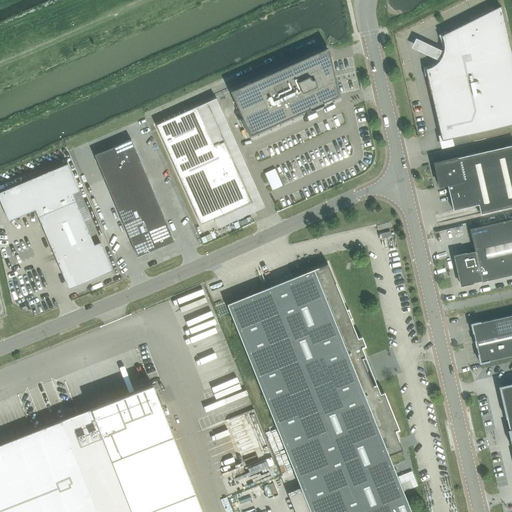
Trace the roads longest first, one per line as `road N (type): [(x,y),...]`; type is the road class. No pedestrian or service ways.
road 1 (unclassified): [(0,347),(402,176)]
road 2 (tertiary): [(479,511),(402,176)]
road 3 (tertiary): [(402,176),(365,0)]
road 4 (unknown): [(402,176),(431,155),(511,132)]
